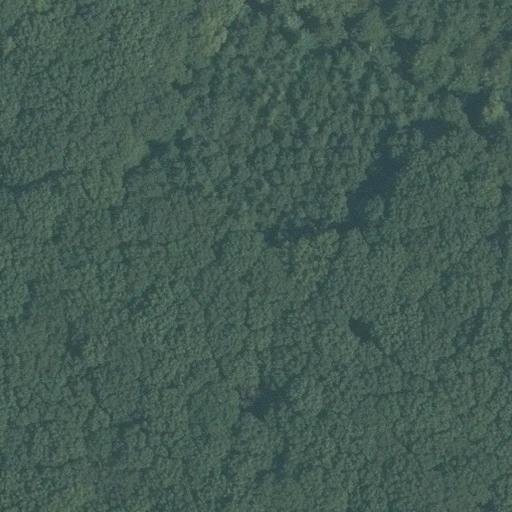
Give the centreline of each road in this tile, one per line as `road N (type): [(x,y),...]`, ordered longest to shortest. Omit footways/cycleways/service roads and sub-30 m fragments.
road 1 (track): [(333,39),(51,511)]
road 2 (track): [(511,147),(333,39)]
